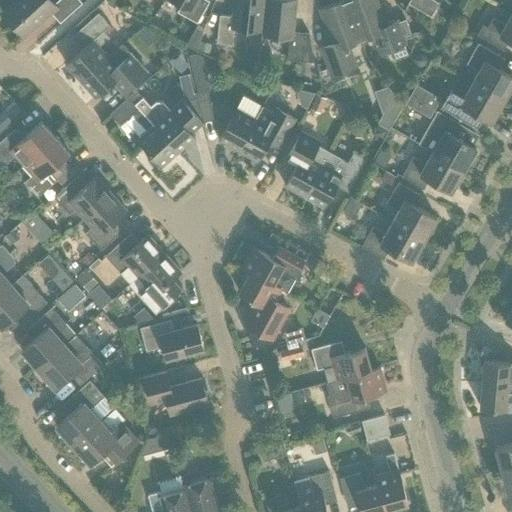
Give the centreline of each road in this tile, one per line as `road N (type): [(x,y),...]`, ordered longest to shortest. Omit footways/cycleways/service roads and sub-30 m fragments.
road 1 (residential): [(242,511),(232,445),(240,421),(197,228)]
road 2 (residential): [(444,311),(242,206),(216,209),(197,228)]
road 3 (residential): [(197,228),(169,225),(38,81),(0,71)]
road 4 (residential): [(452,511),(421,365),(444,311)]
road 5 (residential): [(98,511),(13,424),(0,387)]
